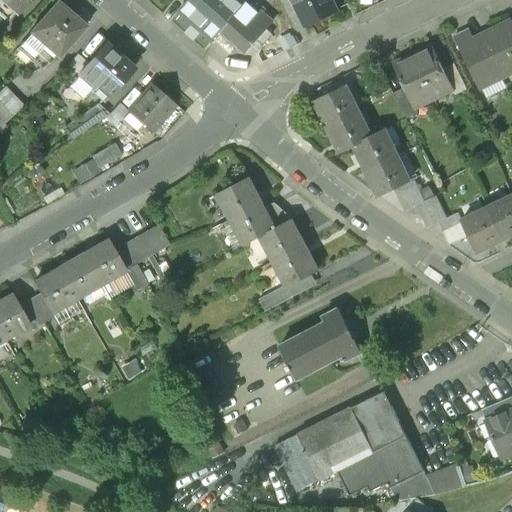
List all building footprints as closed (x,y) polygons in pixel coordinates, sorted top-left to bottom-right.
[(0,0),(0,15),(5,19),(13,9),(17,12),(27,0),(0,0)] [(189,0),(181,9),(214,38),(221,30),(221,29),(235,13),(235,12),(242,5),(236,0),(189,0)] [(272,22),(246,0),(245,0),(242,5),(235,12),(235,13),(221,29),(221,30),(246,51),(258,38),(263,42),(263,43),(264,43),(272,34),(271,33),(266,29),(272,22)] [(293,0),(306,27),(338,12),(332,0),(293,0)] [(57,2),(18,47),(44,69),(56,54),(58,56),(84,26),(57,2)] [(511,22),(511,20),(496,28),(499,35),(476,46),(468,29),(455,35),(480,87),(511,71),(511,22)] [(105,43),(79,73),(94,86),(90,90),(102,101),(132,67),(105,43)] [(433,45),(413,55),(434,98),(453,89),(454,88),(444,68),(433,45)] [(413,55),(394,64),(405,87),(415,107),(416,106),(434,98),(413,55)] [(467,88),(454,63),(444,68),(454,88),(453,89),(456,94),(467,88)] [(54,78),(45,88),(50,93),(60,84),(54,78)] [(151,84),(129,110),(127,109),(126,110),(128,111),(122,118),(136,129),(141,123),(152,132),(153,132),(152,130),(174,105),(176,106),(176,105),(150,82),(149,83),(151,84)] [(346,85),(315,100),(328,126),(359,111),(346,85)] [(405,87),(395,92),(408,118),(419,112),(416,106),(415,107),(405,87)] [(3,89),(0,92),(0,120),(3,124),(21,108),(3,89)] [(94,104),(63,127),(71,139),(106,114),(94,104)] [(359,111),(328,126),(340,152),(354,145),(371,136),(371,135),(359,111)] [(371,136),(354,145),(366,170),(397,154),(385,129),(371,135),(371,136)] [(114,143),(91,154),(97,166),(120,155),(114,143)] [(397,154),(366,170),(379,195),(394,188),(410,180),(397,154)] [(250,177),(224,191),(231,205),(226,208),(232,218),(263,202),(250,177)] [(410,180),(394,188),(400,199),(419,190),(414,178),(410,180)] [(419,190),(400,199),(406,211),(416,206),(425,201),(419,190)] [(436,195),(425,201),(416,206),(422,217),(441,207),(436,195)] [(511,233),(511,195),(487,207),(502,238),(511,233)] [(263,202),(232,218),(238,230),(242,228),(249,242),(265,233),(291,220),(287,214),(278,205),(267,211),(263,202)] [(441,207),(422,217),(427,228),(438,223),(438,222),(447,218),(441,207)] [(487,207),(462,220),(463,224),(469,235),(477,251),(502,238),(487,207)] [(458,212),(447,218),(438,222),(438,223),(444,233),(463,224),(462,220),(458,212)] [(291,220),(265,233),(273,247),(268,250),(274,261),(304,245),(291,220)] [(158,224),(146,231),(157,251),(169,244),(158,224)] [(463,224),(444,233),(449,245),(469,235),(463,224)] [(146,231),(135,237),(147,257),(157,251),(146,231)] [(135,237),(124,243),(136,263),(147,257),(135,237)] [(108,240),(83,254),(98,280),(97,280),(99,284),(111,277),(109,273),(122,266),(113,250),(108,240)] [(136,263),(124,243),(113,250),(122,266),(125,269),(136,263)] [(304,245),(274,261),(280,272),(284,270),(291,284),(317,270),(304,245)] [(83,254),(59,268),(73,294),(75,298),(87,291),(85,287),(97,280),(98,280),(83,254)] [(59,268),(34,282),(40,293),(51,311),(63,305),(60,301),(73,294),(59,268)] [(282,287),(259,299),(266,311),(289,299),(282,287)] [(40,293),(29,299),(42,322),(53,316),(51,311),(40,293)] [(12,294),(0,300),(0,331),(2,334),(1,335),(3,338),(15,332),(13,328),(27,320),(18,306),(12,294)] [(29,299),(18,306),(27,320),(31,328),(42,322),(29,299)] [(325,323),(280,346),(289,364),(286,367),(288,371),(291,370),(295,378),(341,356),(343,360),(360,352),(353,338),(355,336),(349,324),(346,325),(339,309),(322,318),(325,323)] [(384,391),(275,445),(297,488),(338,470),(351,494),(369,485),(371,491),(389,482),(398,500),(436,494),(466,487),(458,466),(437,474),(439,477),(430,481),(384,391)] [(511,396),(479,410),(485,422),(511,410),(511,396)] [(511,410),(485,422),(502,457),(511,452),(511,410)] [(33,485),(25,502),(47,511),(46,511),(82,511),(85,507),(33,485)] [(430,511),(418,501),(409,511),(410,511),(430,511)] [(216,503),(212,511),(230,511),(231,509),(216,503)]
